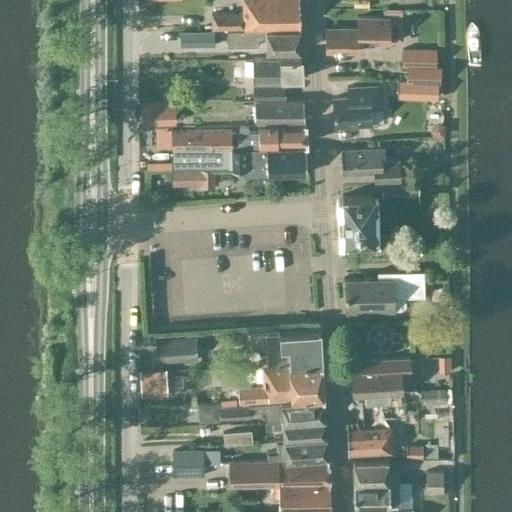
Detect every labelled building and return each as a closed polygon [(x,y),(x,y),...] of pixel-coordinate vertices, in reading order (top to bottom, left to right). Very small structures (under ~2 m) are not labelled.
[(211,12),(212,28),(299,26),(298,0),(241,0),(242,12),(211,12)] [(358,27),(388,27),(388,16),(358,16),(358,27)] [(300,49),(299,27),(226,31),(227,46),(258,45),(258,39),(266,38),(266,51),(300,49)] [(388,27),(358,27),(326,27),(326,50),(359,50),(359,39),(388,39),(388,27)] [(179,33),(180,47),(214,46),(213,32),(179,33)] [(402,47),(402,57),(435,57),(435,47),(402,47)] [(301,77),(301,56),(252,58),(253,78),(285,78),(301,77)] [(435,66),(435,57),(402,57),(402,66),(405,66),(435,66)] [(439,66),(435,66),(405,66),(405,79),(438,80),(439,66)] [(253,78),(253,80),(254,98),(286,98),(285,84),(285,78),(253,78)] [(397,79),(397,94),(397,98),(438,99),(438,80),(405,79),(397,79)] [(347,96),(332,97),(334,126),(371,123),(370,108),(379,107),(377,84),(346,86),(347,96)] [(304,120),(304,98),(286,98),(254,98),(254,99),(255,121),(304,120)] [(175,100),(141,101),(142,124),(176,123),(175,100)] [(171,168),(229,167),(229,147),(245,146),(245,149),(265,148),(265,144),(305,143),(304,122),(258,124),(258,127),(240,127),(240,132),(231,132),(231,129),(171,130),(171,168)] [(380,145),(340,147),(342,171),(373,170),(373,180),(400,179),(399,159),(381,160),(380,145)] [(305,146),(265,148),(245,149),(245,146),(229,147),(229,167),(230,167),(230,169),(246,169),(246,162),(266,162),(266,174),(306,172),(305,146)] [(210,169),(168,169),(168,180),(199,180),(200,185),(210,185),(210,169)] [(418,182),(381,182),(381,200),(418,200),(418,182)] [(372,195),(342,195),(343,240),(373,239),(372,195)] [(308,246),(306,224),(267,226),(268,243),(273,242),(274,262),(269,262),(271,283),(259,284),(260,302),(267,301),(267,290),(309,288),(308,274),(302,275),(300,247),(308,246)] [(236,249),(236,268),(259,268),(259,230),(237,230),(237,249),(236,249)] [(347,310),(401,308),(405,305),(405,295),(424,294),(423,269),(377,270),(377,277),(345,278),(347,310)] [(265,347),(267,364),(320,361),(317,329),(249,335),(251,348),(265,347)] [(195,336),(155,339),(156,362),(197,359),(195,336)] [(401,389),(400,374),(411,373),(410,355),(359,359),(359,368),(352,369),(354,393),(401,389)] [(320,361),(267,364),(261,364),(263,384),(238,387),(239,401),(291,396),(291,397),(323,394),(320,361)] [(140,373),(141,391),(165,390),(164,372),(140,373)] [(444,388),(424,389),(424,395),(424,403),(445,402),(445,394),(444,388)] [(221,418),(249,416),(249,412),(265,411),(265,421),(324,417),(322,398),(280,402),(248,404),(220,406),(221,418)] [(281,428),(281,439),(325,435),(324,417),(265,421),(265,422),(271,422),(272,429),(281,428)] [(391,452),(391,427),(347,428),(348,453),(391,452)] [(222,431),(223,444),(252,442),(251,429),(222,431)] [(228,461),(285,459),(327,455),(325,435),(281,439),(275,440),(275,450),(266,450),(266,458),(228,461)] [(422,444),(419,444),(409,444),(406,444),(406,445),(401,446),(401,457),(422,457),(422,444)] [(170,451),(171,463),(201,462),(201,450),(170,451)] [(277,482),(277,483),(281,483),(329,482),(328,458),(285,460),(285,459),(228,461),(230,485),(277,482)] [(352,460),(352,482),(397,481),(397,470),(388,470),(388,459),(352,460)] [(172,477),(202,476),(201,462),(171,463),(172,477)] [(425,471),(425,481),(442,481),(442,471),(425,471)] [(353,505),(388,504),(388,505),(396,505),(396,503),(398,503),(397,481),(352,482),(352,483),(353,483),(353,505)] [(442,490),(442,481),(425,481),(425,490),(442,490)] [(281,483),(277,483),(279,511),(273,511),(258,511),(330,511),(330,510),(329,482),(281,483)]
